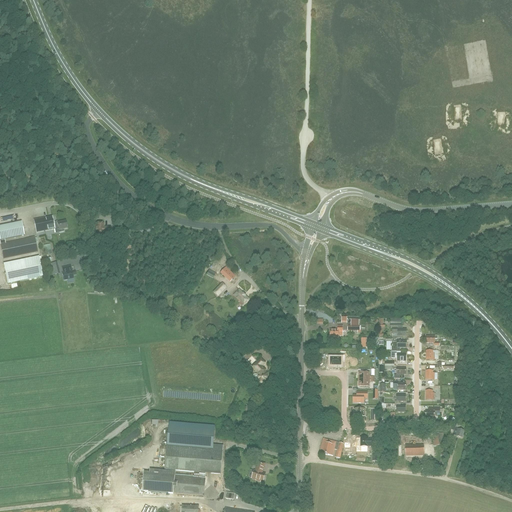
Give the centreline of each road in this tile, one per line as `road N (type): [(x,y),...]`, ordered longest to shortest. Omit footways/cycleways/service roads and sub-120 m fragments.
road 1 (unclassified): [(306,253),(275,227),(197,222),(143,203),(109,174),(87,134),(96,110)]
road 2 (residential): [(300,372),(343,377),(348,426),(408,423),(416,415),(417,325)]
road 3 (primary): [(315,224),(169,168),(96,110)]
road 4 (primary): [(511,348),(428,273),(315,224)]
road 5 (track): [(300,459),(445,477),(511,501)]
road 6 (tertiary): [(511,203),(401,208),(347,191),(330,200)]
road 7 (track): [(303,149),(309,0)]
road 8 (tertiary): [(295,511),(300,372)]
road 9 (primary): [(96,110),(58,56),(33,0)]
